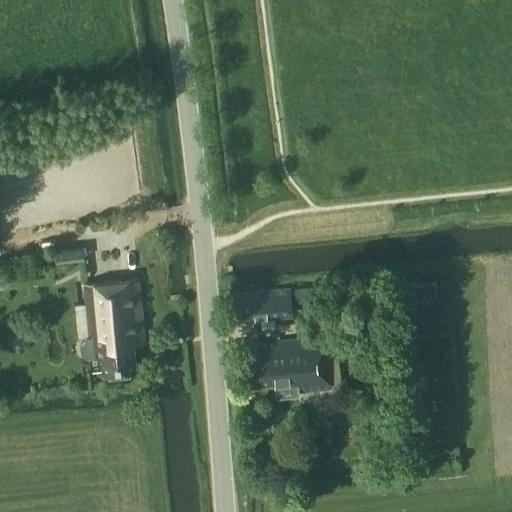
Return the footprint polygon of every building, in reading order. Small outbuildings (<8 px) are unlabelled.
[(58,246),(60,259),(87,255),(84,242),(58,246)] [(144,342),(137,277),(84,283),(92,356),(101,355),(103,372),(137,368),(134,343),(144,342)] [(435,281),(411,284),(412,294),(437,291),(435,281)] [(293,314),(290,282),(233,288),(236,320),(293,314)] [(297,300),(319,298),(318,284),(296,286),(297,300)] [(90,335),(86,301),(75,303),(78,337),(90,335)] [(25,338),(22,335),(19,334),(15,334),(12,337),(11,340),(12,344),(14,347),(18,348),(21,347),(24,345),(25,341),(25,338)] [(326,335),(248,343),(253,383),(274,381),(276,396),(299,393),(299,390),(331,386),(331,384),(341,383),(337,352),(327,353),(326,335)] [(364,343),(354,344),(355,354),(365,352),(364,343)]
